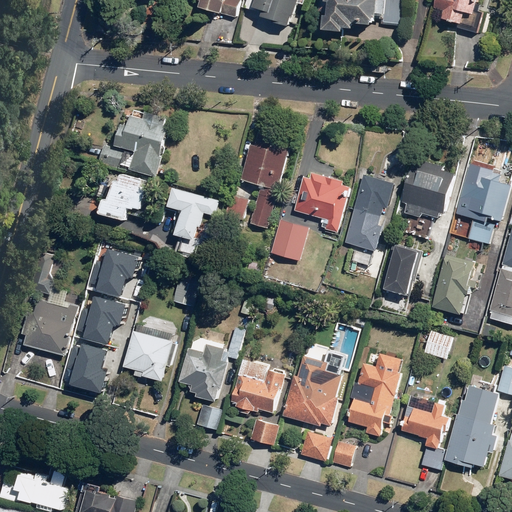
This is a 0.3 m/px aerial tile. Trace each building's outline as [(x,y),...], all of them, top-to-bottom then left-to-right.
[(203,0),(201,11),(224,16),(226,6),(240,9),(242,0),(203,0)] [(255,0),(253,9),(263,12),(261,19),(291,28),(298,6),(305,8),(307,0),(255,0)] [(327,12),(326,33),(345,35),(346,32),(356,33),(357,28),(375,30),(375,26),(378,26),(378,23),(387,24),(389,0),(322,0),(321,11),(327,12)] [(437,0),(435,11),(444,14),(442,22),(463,28),(467,15),(476,18),(481,0),(437,0)] [(161,19),(143,18),(143,31),(161,32),(161,19)] [(382,40),(374,39),(373,50),(398,51),(399,35),(382,35),(382,40)] [(100,162),(122,168),(123,166),(131,168),(131,170),(160,177),(175,117),(144,109),(142,115),(125,111),(116,145),(105,142),(100,162)] [(256,144),(254,144),(244,181),(280,190),(294,136),(260,127),(256,144)] [(405,214),(410,215),(405,233),(430,240),(436,218),(441,219),(442,214),(446,215),(457,175),(444,172),(445,167),(415,159),(403,204),(408,205),(405,214)] [(488,173),(470,169),(459,209),(465,211),(465,213),(496,221),(496,219),(504,221),(511,190),(511,186),(501,184),(503,175),(488,172),(488,173)] [(344,184),(345,182),(306,172),(296,211),(324,218),(322,228),(339,233),(351,186),(344,184)] [(106,177),(104,188),(101,196),(106,197),(105,198),(101,214),(109,216),(125,220),(129,208),(141,211),(148,182),(121,174),(119,181),(106,177)] [(397,184),(365,175),(347,244),(379,252),(386,228),(381,226),(385,208),(390,210),(397,184)] [(279,193),(261,188),(252,224),(270,228),(279,193)] [(181,210),(176,235),(196,240),(199,227),(201,227),(204,215),(208,216),(219,218),(223,200),(173,189),(169,207),(178,209),(181,210)] [(251,198),(233,195),(229,218),(247,221),(251,198)] [(311,227),(280,220),(272,254),(303,262),(311,227)] [(496,225),(475,220),(470,239),(491,245),(496,225)] [(511,234),(503,266),(505,266),(504,270),(502,270),(490,311),(493,311),(491,320),(511,325),(511,234)] [(412,297),(424,252),(394,244),(382,289),(412,297)] [(100,259),(94,283),(104,285),(103,289),(129,295),(133,278),(138,279),(144,257),(112,249),(109,261),(100,259)] [(476,263),(447,255),(433,308),(462,316),(468,296),(470,297),(472,288),(470,288),(476,263)] [(195,306),(203,277),(183,272),(175,301),(195,306)] [(47,302),(32,298),(20,344),(66,356),(80,304),(73,302),(76,288),(47,280),(43,294),(49,295),(47,302)] [(282,295),(264,291),(261,305),(279,309),(282,295)] [(87,307),(81,330),(91,332),(90,336),(115,342),(120,325),(125,327),(131,304),(99,296),(96,309),(87,307)] [(258,299),(245,296),(241,314),(254,317),(258,299)] [(194,336),(180,382),(192,385),(190,391),(196,393),(195,397),(217,404),(230,358),(238,361),(247,329),(235,326),(229,347),(194,336)] [(135,375),(163,382),(168,366),(173,367),(179,342),(134,331),(125,367),(136,370),(135,375)] [(455,338),(433,332),(426,353),(448,360),(455,338)] [(79,342),(72,367),(78,369),(74,384),(107,392),(113,371),(107,369),(112,351),(79,342)] [(345,371),(328,367),(332,349),(306,343),(302,360),(300,360),(297,376),(295,375),(285,416),(332,427),(345,371)] [(383,437),(403,360),(382,355),(378,367),(366,364),(361,384),(357,383),(352,400),(356,401),(350,424),(370,429),(368,434),(383,437)] [(236,405),(236,408),(259,414),(260,410),(276,414),(287,368),(244,358),(233,404),(236,405)] [(511,363),(507,363),(501,388),(511,391),(511,363)] [(468,397),(465,396),(447,462),(475,469),(476,465),(486,468),(490,453),(495,455),(500,436),(495,435),(499,422),(494,421),(502,391),(472,383),(468,397)] [(447,406),(412,397),(403,432),(429,439),(427,446),(440,449),(442,442),(443,442),(446,431),(448,432),(452,419),(444,417),(447,406)] [(224,409),(203,404),(198,425),(219,430),(224,409)] [(280,425),(256,419),(251,440),(275,446),(280,425)] [(333,438),(308,431),(302,455),(327,461),(333,438)] [(511,438),(511,442),(510,441),(501,477),(511,480),(511,438)] [(358,446),(340,442),(335,463),(352,468),(358,446)] [(448,452),(429,447),(424,466),(443,471),(448,452)] [(48,482),(50,475),(39,472),(38,474),(31,472),(30,474),(21,472),(19,480),(4,476),(0,491),(0,496),(14,500),(14,499),(34,504),(35,502),(65,510),(71,488),(48,482)] [(77,511),(135,511),(139,500),(119,495),(118,499),(112,497),(113,493),(98,490),(98,493),(83,489),(77,511)]
